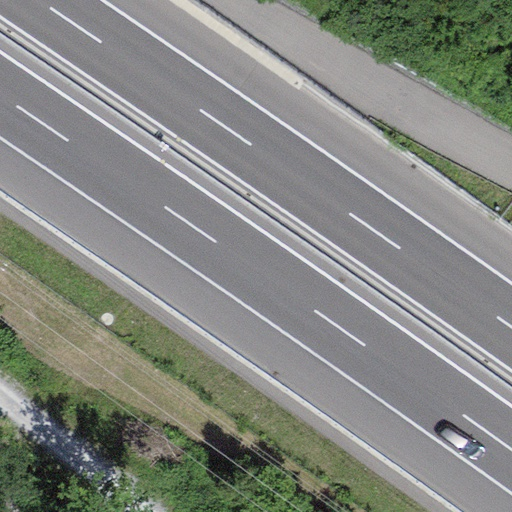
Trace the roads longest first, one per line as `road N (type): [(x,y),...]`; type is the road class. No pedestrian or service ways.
road 1 (motorway): [(0,94),(511,450)]
road 2 (motorway): [(511,327),(38,0)]
